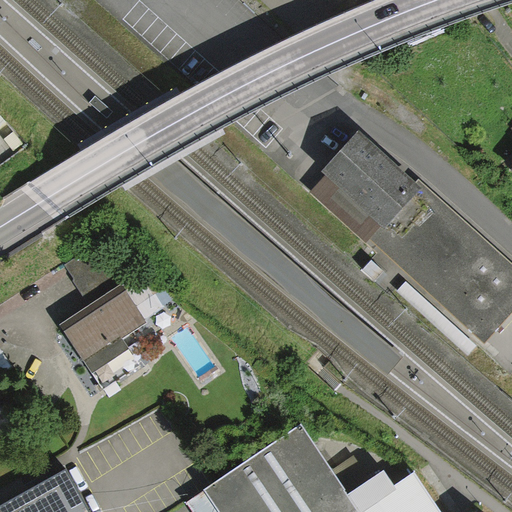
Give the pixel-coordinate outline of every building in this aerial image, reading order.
[(388,230),(423,188),(360,133),(323,174),(327,177),(388,230)] [(325,322),(396,377),(406,367),(334,303),(263,242),(172,162),(158,177),(251,259),(325,322)] [(388,230),(327,177),(313,194),(373,247),(388,230)] [(373,247),(487,343),(511,313),(511,264),(425,186),(423,188),(388,230),(373,247)] [(154,322),(106,246),(67,268),(90,305),(63,327),(103,387),(151,358),(134,334),(154,322)] [(303,427),(189,507),(193,511),(443,511),(416,475),(398,488),(384,472),(349,496),(303,427)] [(0,511),(85,511),(64,473),(0,507),(0,511)]
